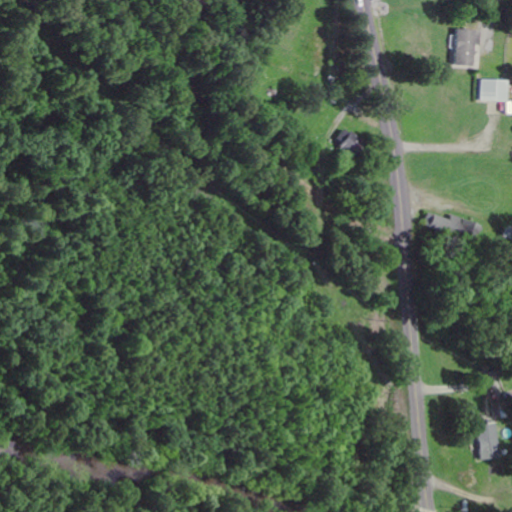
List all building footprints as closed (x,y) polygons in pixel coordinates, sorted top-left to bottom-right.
[(451,66),(471,67),(472,46),(477,46),(477,30),(452,29),(451,66)] [(477,101),(503,102),(504,80),(477,80),(477,101)] [(332,145),(347,160),(362,144),(347,129),(332,145)] [(479,224),(450,213),(448,219),(427,211),(422,225),(471,244),(479,224)] [(498,457),(494,422),(474,424),(478,459),(498,457)]
